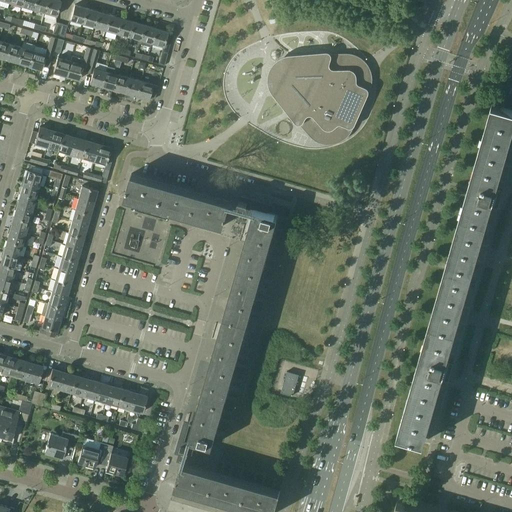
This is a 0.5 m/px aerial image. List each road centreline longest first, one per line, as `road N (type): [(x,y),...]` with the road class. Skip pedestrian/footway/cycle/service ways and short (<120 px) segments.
road 1 (secondary): [(336,511),(435,144),(487,0)]
road 2 (secondary): [(455,11),(310,511)]
road 3 (residential): [(70,352),(116,201)]
road 4 (residential): [(144,511),(0,472)]
road 5 (residential): [(181,385),(222,243)]
road 6 (residential): [(158,131),(29,94)]
road 7 (residential): [(144,511),(181,385)]
road 8 (residential): [(252,188),(167,163),(156,154),(158,131)]
road 9 (residential): [(158,131),(192,15)]
